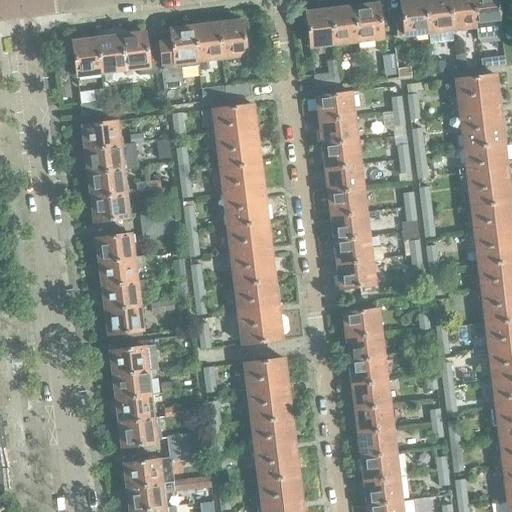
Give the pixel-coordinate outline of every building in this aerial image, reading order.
[(428,32),(423,0),(408,0),(400,1),(404,35),(428,32)] [(447,0),(423,0),(428,32),(451,29),(447,0)] [(476,26),(472,0),(447,0),(451,29),(476,26)] [(472,0),(476,26),(500,23),(497,0),(472,0)] [(378,3),(353,6),(358,40),(382,37),(378,3)] [(358,40),(353,6),(330,9),(334,43),(358,40)] [(334,43),(330,9),(305,12),(309,46),(334,43)] [(510,14),(508,15),(503,16),(504,23),(511,22),(510,14)] [(217,24),(221,58),(246,55),(242,21),(217,24)] [(221,58),(217,24),(192,27),(197,66),(198,70),(207,69),(205,60),(221,58)] [(171,40),(158,41),(161,72),(163,89),(183,86),(180,68),(197,66),(192,27),(170,30),(171,40)] [(144,32),(120,35),(125,70),(137,68),(138,75),(161,72),(158,41),(145,43),(144,32)] [(125,70),(120,35),(96,39),(101,73),(125,70)] [(101,73),(96,39),(72,42),(76,76),(101,73)] [(463,39),(453,41),(455,54),(465,53),(463,39)] [(361,65),(359,52),(350,53),(352,66),(361,65)] [(455,55),(456,65),(466,64),(465,54),(455,55)] [(397,69),(395,55),(383,57),(385,75),(398,74),(397,69)] [(492,58),(481,59),(482,68),(493,67),(492,58)] [(328,74),(313,75),(314,88),(339,85),(337,60),(327,61),(328,74)] [(444,62),(433,63),(434,73),(445,72),(444,62)] [(410,67),(397,69),(398,77),(411,76),(410,67)] [(462,139),(502,134),(495,73),(455,78),(462,139)] [(250,83),(233,85),(225,86),(226,99),(251,96),(250,83)] [(95,102),(79,104),(81,117),(106,114),(103,88),(94,89),(95,102)] [(203,102),(216,100),(215,89),(201,91),(203,102)] [(318,120),(354,115),(351,92),(316,96),(318,120)] [(417,93),(408,94),(407,95),(408,107),(419,106),(417,93)] [(128,95),(119,96),(121,112),(130,111),(128,95)] [(400,96),(399,96),(390,97),(392,111),(402,110),(400,96)] [(220,167),(259,162),(252,104),(212,109),(220,167)] [(420,118),(419,106),(408,107),(410,119),(420,118)] [(404,124),(402,110),(392,111),(394,126),(404,124)] [(183,125),(181,112),(171,113),(172,127),(183,125)] [(354,115),(318,120),(321,144),(357,139),(354,115)] [(116,120),(81,125),(84,149),(119,145),(116,120)] [(184,137),(183,125),(172,127),(174,138),(184,137)] [(422,128),(411,129),(413,142),(423,141),(422,128)] [(143,133),(130,135),(131,144),(135,143),(144,142),(143,133)] [(502,134),(462,139),(470,200),(510,195),(502,134)] [(407,144),(406,135),(394,136),(395,146),(397,146),(407,144)] [(360,164),(357,139),(321,144),(324,168),(360,164)] [(425,153),(423,141),(413,142),(414,154),(425,153)] [(119,145),(84,149),(87,174),(122,170),(122,169),(138,167),(135,143),(131,144),(119,145)] [(409,158),(407,144),(397,146),(398,159),(409,158)] [(186,147),(175,148),(177,161),(187,160),(186,147)] [(426,166),(425,153),(414,154),(416,167),(426,166)] [(411,172),(409,158),(398,159),(400,174),(411,172)] [(189,171),(187,160),(177,161),(178,172),(189,171)] [(259,162),(220,167),(227,226),(266,221),(259,162)] [(360,164),(324,168),(327,192),(363,188),(360,164)] [(428,178),(426,166),(416,167),(417,179),(418,179),(428,178)] [(122,170),(87,174),(90,198),(125,193),(122,170)] [(190,184),(189,171),(178,172),(180,186),(190,184)] [(161,189),(160,180),(148,181),(149,190),(161,189)] [(149,190),(148,181),(135,182),(136,192),(149,190)] [(192,197),(190,184),(180,186),(182,198),(192,197)] [(429,186),(419,187),(418,188),(420,200),(430,199),(429,186)] [(363,188),(327,192),(330,216),(366,212),(363,188)] [(413,192),(412,192),(402,193),(404,207),(415,206),(413,192)] [(125,193),(90,198),(93,221),(128,217),(125,193)] [(511,256),(511,214),(510,195),(470,200),(477,261),(511,256)] [(432,211),(430,199),(420,200),(421,213),(432,211)] [(195,218),(193,205),(182,207),(184,220),(195,218)] [(416,220),(415,206),(404,207),(406,222),(416,220)] [(140,224),(174,220),(172,207),(138,211),(140,224)] [(433,224),(432,211),(421,213),(423,225),(433,224)] [(368,236),(366,212),(330,216),(333,240),(368,236)] [(196,230),(195,218),(184,220),(185,232),(196,230)] [(175,233),(174,220),(140,224),(141,237),(175,233)] [(418,231),(416,220),(406,222),(406,224),(401,225),(402,233),(418,231)] [(266,221),(227,226),(234,285),(273,280),(266,221)] [(435,236),(433,224),(423,225),(424,238),(425,237),(435,236)] [(198,244),(196,230),(185,232),(187,245),(198,244)] [(98,261),(132,257),(129,233),(95,237),(98,261)] [(368,236),(333,240),(336,264),(371,260),(368,236)] [(422,268),(419,240),(408,241),(411,269),(422,268)] [(199,255),(198,244),(187,245),(189,256),(199,255)] [(436,245),(426,246),(425,246),(426,256),(437,255),(436,245)] [(438,265),(437,255),(426,256),(427,267),(438,265)] [(132,257),(98,261),(102,285),(138,281),(136,268),(143,267),(142,256),(132,257)] [(511,256),(477,261),(485,324),(511,320),(511,256)] [(183,259),(183,260),(172,261),(174,277),(185,276),(183,259)] [(371,260),(336,264),(339,289),(359,286),(374,284),(371,260)] [(200,264),(190,265),(191,278),(202,277),(200,264)] [(440,280),(438,265),(427,267),(429,281),(440,280)] [(203,289),(202,277),(191,278),(193,290),(203,289)] [(144,280),(138,281),(102,285),(105,310),(138,306),(136,291),(146,290),(144,280)] [(273,280),(234,285),(241,344),(281,339),(273,280)] [(442,295),(440,280),(429,281),(431,296),(432,296),(442,295)] [(188,300),(186,282),(175,283),(178,301),(188,300)] [(374,284),(359,286),(360,295),(375,293),(374,284)] [(205,302),(203,289),(193,290),(195,303),(205,302)] [(172,302),(149,304),(150,315),(164,313),(164,312),(173,311),(172,302)] [(207,315),(205,302),(195,303),(196,316),(207,315)] [(444,316),(443,303),(433,305),(432,305),(434,317),(444,316)] [(141,330),(138,306),(105,310),(108,334),(141,330)] [(345,336),(381,332),(378,308),(342,312),(345,336)] [(430,327),(428,313),(417,314),(419,328),(430,327)] [(446,328),(444,316),(434,317),(435,330),(446,328)] [(511,380),(511,320),(485,324),(492,383),(511,380)] [(208,323),(197,324),(199,337),(209,335),(208,323)] [(432,341),(430,327),(419,328),(420,342),(432,341)] [(447,341),(446,328),(435,330),(437,342),(447,341)] [(381,332),(345,336),(348,360),(384,356),(381,332)] [(211,348),(209,335),(199,337),(200,349),(211,348)] [(449,353),(447,341),(437,342),(438,355),(449,353)] [(143,346),(110,350),(113,375),(147,371),(157,370),(154,345),(143,346)] [(384,356),(348,360),(351,385),(387,380),(384,356)] [(251,421),(290,416),(283,357),(244,362),(251,421)] [(434,360),(433,361),(423,362),(424,376),(436,375),(434,360)] [(452,374),(450,362),(441,363),(439,363),(441,376),(452,374)] [(215,379),(213,367),(202,368),(204,380),(215,379)] [(147,371),(113,375),(115,399),(149,394),(147,371)] [(453,388),(452,374),(441,376),(442,389),(453,388)] [(438,389),(436,375),(424,376),(426,390),(438,389)] [(217,391),(215,379),(204,380),(206,393),(217,391)] [(387,380),(351,385),(354,409),(389,404),(387,380)] [(511,380),(492,383),(500,441),(511,439),(511,380)] [(173,382),(160,384),(161,394),(174,392),(173,382)] [(455,400),(453,388),(442,389),(444,401),(455,400)] [(149,394),(115,399),(118,423),(152,418),(149,394)] [(217,400),(207,402),(208,415),(219,414),(217,400)] [(456,412),(455,400),(444,401),(445,413),(446,413),(456,412)] [(389,404),(354,409),(357,433),(392,428),(389,404)] [(174,407),(164,408),(165,417),(175,416),(174,407)] [(440,408),(439,408),(429,409),(431,424),(442,423),(440,408)] [(220,424),(219,414),(208,415),(209,426),(220,424)] [(297,475),(290,416),(251,421),(258,480),(297,475)] [(152,418),(118,423),(121,447),(155,442),(155,440),(161,439),(161,438),(158,418),(152,418)] [(458,420),(448,421),(447,422),(448,434),(459,433),(458,420)] [(443,437),(442,423),(431,424),(433,438),(443,437)] [(222,438),(220,424),(209,426),(211,439),(222,438)] [(392,428),(357,433),(360,457),(395,453),(392,428)] [(168,450),(204,445),(202,432),(167,436),(168,450)] [(461,445),(459,433),(448,434),(450,447),(455,446),(461,445)] [(223,451),(222,438),(211,439),(213,452),(223,451)] [(511,439),(500,441),(507,499),(511,498),(511,439)] [(204,445),(168,450),(169,458),(170,463),(206,458),(204,445)] [(462,458),(461,445),(455,446),(450,447),(452,459),(462,458)] [(395,453),(360,457),(363,481),(398,477),(395,453)] [(447,469),(445,456),(435,457),(437,471),(447,469)] [(170,463),(169,458),(124,464),(127,486),(160,482),(172,480),(170,463)] [(226,471),(224,458),(213,459),(215,472),(226,471)] [(463,470),(462,458),(452,459),(453,472),(454,472),(463,470)] [(449,485),(447,469),(437,471),(438,486),(449,485)] [(227,484),(226,471),(215,472),(217,485),(227,484)] [(301,511),(297,475),(258,480),(262,511),(301,511)] [(210,487),(209,476),(172,480),(173,491),(210,487)] [(401,501),(398,477),(363,481),(366,505),(401,501)] [(466,491),(464,479),(455,480),(454,480),(456,493),(466,491)] [(173,491),(172,480),(160,482),(161,495),(173,491)] [(160,482),(127,486),(130,511),(163,507),(161,495),(160,482)] [(229,496),(227,484),(217,485),(218,497),(229,496)] [(468,504),(466,491),(456,493),(457,505),(468,504)] [(230,509),(229,496),(218,497),(220,510),(230,509)] [(402,511),(401,501),(366,505),(366,511),(402,511)]
